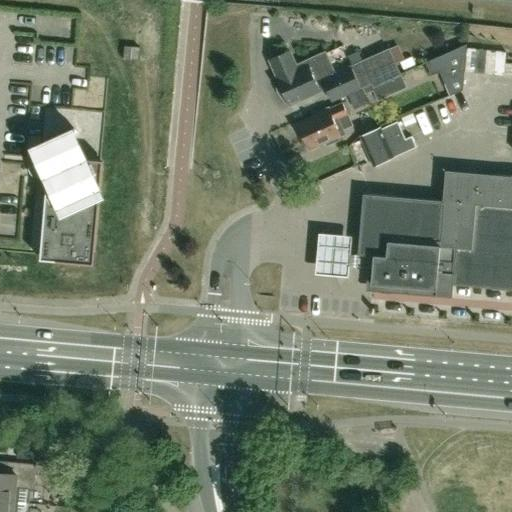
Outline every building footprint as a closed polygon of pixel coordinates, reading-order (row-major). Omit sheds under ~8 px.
[(323,79),(333,100),(371,83),(373,86),(401,74),(389,49),(363,61),(356,44),(345,49),(352,66),(336,73),(326,52),(296,65),(290,51),(270,60),(281,84),(277,86),(278,93),(282,96),(286,95),(290,104),(321,90),(317,81),(323,79)] [(450,95),(463,90),(467,44),(426,62),(432,75),(440,71),(450,95)] [(138,60),(139,47),(124,46),(123,59),(138,60)] [(509,74),(510,51),(490,51),(489,73),(509,74)] [(350,118),(344,103),(330,108),(330,107),(313,114),(315,117),(299,124),(309,149),(326,141),(327,145),(340,140),(338,136),(342,134),(340,131),(354,125),(350,117),(350,118)] [(412,137),(407,139),(400,122),(383,130),(382,128),(362,137),(375,166),(417,147),(412,137)] [(38,157),(33,159),(31,161),(30,162),(29,163),(29,165),(28,168),(28,170),(29,172),(29,173),(31,175),(32,177),(34,178),(37,178),(38,179),(41,178),(46,176),(49,183),(44,244),(43,258),(91,263),(92,248),(100,160),(84,158),(72,134),(76,132),(75,131),(31,151),(32,152),(35,151),(38,157)] [(357,265),(374,266),(372,283),(438,289),(439,276),(511,282),(511,174),(447,169),(444,200),(364,192),(357,265)] [(350,280),(353,240),(320,237),(317,277),(350,280)] [(0,502),(26,504),(28,489),(34,489),(34,482),(36,465),(6,462),(5,474),(0,473),(0,502)] [(25,511),(26,504),(0,502),(0,511),(25,511)]
